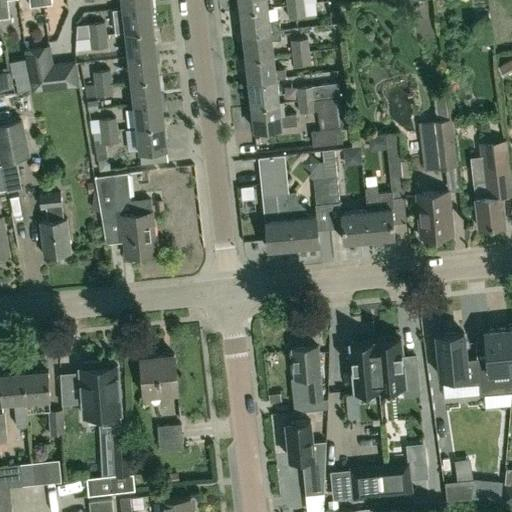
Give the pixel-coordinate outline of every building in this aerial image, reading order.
[(0,0),(0,17),(9,17),(6,0),(0,0)] [(92,0),(84,0),(81,0),(82,12),(94,11),(92,0)] [(121,0),(122,9),(149,6),(148,0),(121,0)] [(239,0),(240,10),(267,7),(265,0),(239,0)] [(302,3),(287,4),(289,17),(304,15),(302,3)] [(125,30),(152,27),(149,6),(122,9),(125,30)] [(243,34),(280,29),(279,20),(268,21),(267,7),(240,10),(243,34)] [(76,37),(89,36),(106,34),(105,21),(89,23),(89,20),(78,22),(76,37)] [(128,52),(155,49),(152,27),(125,30),(128,52)] [(246,58),(272,54),(270,40),(281,39),(280,29),(243,34),(246,58)] [(106,34),(89,36),(90,48),(108,46),(106,34)] [(292,52),(308,51),(306,38),(291,39),(292,52)] [(32,90),(53,62),(50,43),(25,47),(30,73),(32,88),(32,90)] [(131,76),(158,73),(155,49),(128,52),(131,76)] [(308,51),(292,52),(294,64),(309,63),(308,51)] [(248,81),(275,78),(286,77),(285,68),(274,69),(272,54),(246,58),(248,81)] [(32,90),(32,91),(78,85),(75,60),(53,62),(32,90)] [(94,84),(112,81),(110,69),(93,70),(94,84)] [(9,71),(0,72),(0,89),(12,87),(9,71)] [(30,73),(14,76),(16,91),(32,88),(30,73)] [(134,102),(161,99),(158,73),(131,76),(134,102)] [(251,105),(277,101),(275,78),(248,81),(251,105)] [(112,81),(94,84),(84,85),(85,95),(95,94),(95,95),(114,94),(112,81)] [(313,85),(297,86),(298,99),(314,97),(313,85)] [(450,117),(448,104),(447,93),(434,94),(437,119),(430,120),(436,167),(457,165),(451,117),(450,117)] [(300,112),(316,110),(314,97),(298,99),(300,112)] [(137,127),(164,123),(161,99),(134,102),(137,127)] [(277,101),(251,105),(254,130),(296,125),(295,113),(284,114),(283,101),(277,101)] [(92,132),(117,129),(116,116),(98,118),(90,120),(92,132)] [(0,156),(1,160),(28,155),(22,119),(0,122),(0,156)] [(164,123),(137,127),(140,151),(140,164),(168,160),(166,148),(164,123)] [(313,145),(342,142),(341,128),(340,126),(320,129),(311,130),(313,145)] [(117,129),(92,132),(94,145),(119,141),(117,129)] [(479,227),(505,224),(501,196),(511,194),(511,182),(507,139),(478,142),(483,179),(473,180),(475,197),(479,227)] [(402,177),(401,160),(400,160),(398,140),(369,144),(369,150),(386,149),(391,196),(404,195),(402,177)] [(324,164),(327,203),(339,202),(333,148),(322,149),(323,160),(323,164),(324,164)] [(294,247),(288,191),(286,192),(283,154),(257,156),(261,194),(275,193),(277,218),(265,219),(268,249),(294,247)] [(313,179),(315,204),(327,203),(324,164),(323,164),(323,160),(320,161),(308,175),(313,179)] [(130,199),(127,172),(94,176),(102,218),(120,216),(124,255),(153,252),(149,211),(152,211),(150,197),(130,199)] [(366,209),(369,239),(394,236),(391,206),(379,208),(377,186),(364,188),(366,209)] [(419,235),(452,232),(449,190),(416,193),(419,235)] [(63,217),(60,191),(39,193),(41,206),(47,205),(48,219),(39,220),(43,254),(70,251),(66,217),(63,217)] [(288,191),(294,247),(319,244),(316,214),(311,214),(311,215),(305,215),(304,207),(295,200),(294,192),(295,192),(294,191),(288,191)] [(344,241),(369,239),(366,209),(341,212),(344,241)] [(488,356),(477,357),(479,383),(480,394),(511,391),(511,390),(511,375),(507,327),(485,329),(486,339),(488,356)] [(464,332),(437,334),(441,377),(455,375),(456,385),(479,383),(477,357),(466,358),(464,341),(464,332)] [(378,340),(375,340),(380,387),(403,385),(404,394),(418,393),(415,355),(402,356),(400,337),(394,338),(394,335),(377,336),(378,340)] [(355,390),(380,387),(375,340),(350,342),(355,390)] [(322,399),(319,375),(321,375),(318,346),(291,348),(294,377),(306,376),(308,400),(322,399)] [(146,353),(144,358),(139,358),(143,396),(178,392),(174,355),(159,356),(156,352),(146,353)] [(105,415),(105,423),(121,422),(116,368),(117,367),(117,366),(100,368),(99,362),(82,363),(83,369),(79,369),(83,417),(105,415)] [(23,374),(25,401),(26,413),(48,411),(50,411),(49,398),(50,398),(47,371),(23,374)] [(26,413),(25,401),(23,374),(0,375),(0,400),(0,403),(15,402),(18,425),(21,427),(25,426),(27,424),(26,413)] [(61,409),(50,411),(48,411),(50,436),(63,434),(61,409)] [(283,430),(284,442),(288,442),(290,458),(302,457),(306,494),(324,492),(326,440),(312,441),(310,419),(286,422),(287,430),(283,430)] [(159,450),(183,448),(181,423),(157,424),(159,450)] [(128,434),(113,435),(115,475),(129,473),(130,473),(128,434)] [(45,461),(48,481),(60,480),(58,460),(45,461)] [(48,481),(45,461),(33,463),(35,483),(48,481)] [(370,465),(373,495),(411,491),(408,461),(370,465)] [(33,463),(20,464),(22,484),(35,483),(33,463)] [(22,484),(20,464),(8,465),(8,469),(10,485),(22,484)] [(373,495),(370,465),(350,467),(353,497),(373,495)] [(0,487),(10,486),(10,485),(8,469),(0,470),(0,487)] [(101,476),(86,478),(88,495),(110,492),(135,489),(135,487),(133,473),(130,473),(129,473),(115,475),(101,476)] [(473,478),(445,481),(447,499),(462,498),(471,498),(473,478)] [(493,479),(491,499),(501,500),(502,480),(493,479)] [(511,483),(505,483),(503,501),(511,501),(511,483)] [(0,499),(11,498),(10,488),(10,486),(0,487),(0,499)] [(120,497),(121,511),(131,511),(130,496),(120,497)] [(159,511),(192,511),(192,510),(195,509),(194,499),(191,498),(191,496),(158,500),(159,502),(159,511)] [(0,510),(13,509),(11,498),(0,499),(0,510)] [(90,511),(112,511),(111,498),(89,501),(90,511)]
